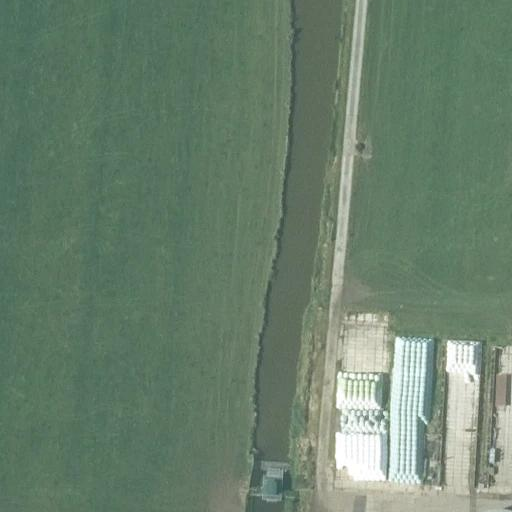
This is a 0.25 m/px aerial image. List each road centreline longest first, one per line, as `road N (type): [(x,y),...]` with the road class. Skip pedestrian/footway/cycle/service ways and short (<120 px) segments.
road 1 (track): [(364,0),(319,511)]
road 2 (track): [(319,503),(511,509)]
